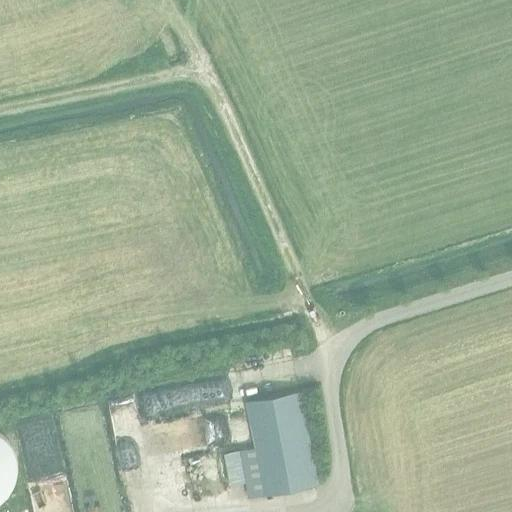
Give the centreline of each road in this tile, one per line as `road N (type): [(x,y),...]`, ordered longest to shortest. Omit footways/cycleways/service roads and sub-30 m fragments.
road 1 (track): [(337,350),(303,306),(297,273),(207,81),(195,71),(0,109)]
road 2 (unclassified): [(340,495),(328,380),(337,350),(385,318),(511,278)]
